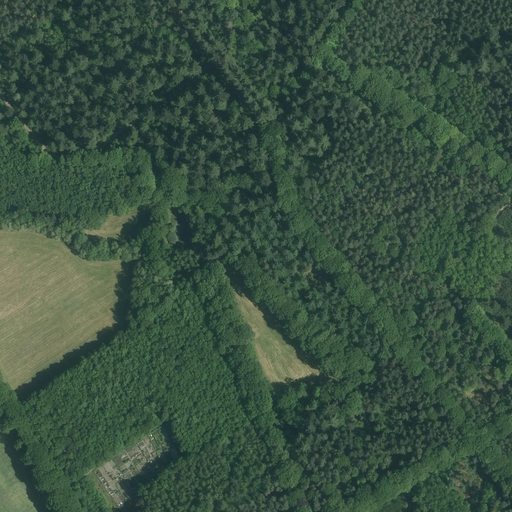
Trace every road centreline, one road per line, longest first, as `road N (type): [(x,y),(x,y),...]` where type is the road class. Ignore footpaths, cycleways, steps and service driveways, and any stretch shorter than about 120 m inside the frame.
road 1 (track): [(511,486),(293,215),(273,126)]
road 2 (track): [(297,511),(199,247),(187,251),(166,240),(167,205)]
road 3 (track): [(273,126),(258,181),(210,184),(167,205),(118,157),(41,159),(0,147)]
road 4 (track): [(273,126),(326,56),(511,180)]
road 5 (track): [(511,197),(441,281),(511,358)]
road 6 (track): [(170,0),(273,126)]
road 7 (track): [(218,59),(90,156)]
road 8 (track): [(345,511),(475,439)]
road 9 (track): [(0,401),(70,511)]
